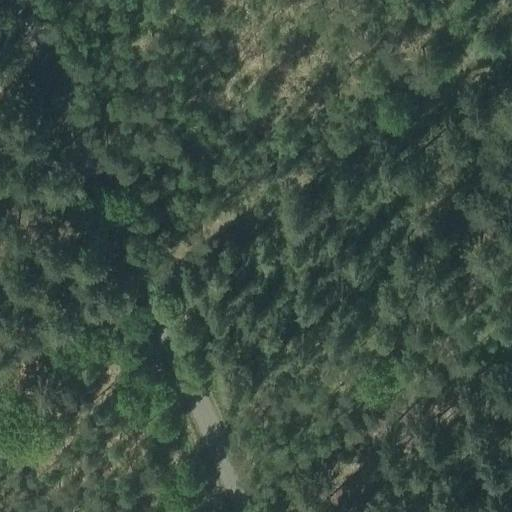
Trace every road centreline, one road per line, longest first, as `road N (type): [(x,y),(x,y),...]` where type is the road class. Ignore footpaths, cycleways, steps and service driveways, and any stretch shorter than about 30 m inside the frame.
road 1 (track): [(0,354),(511,61)]
road 2 (unclassified): [(231,511),(13,0)]
road 3 (unknown): [(511,104),(481,73),(439,0)]
